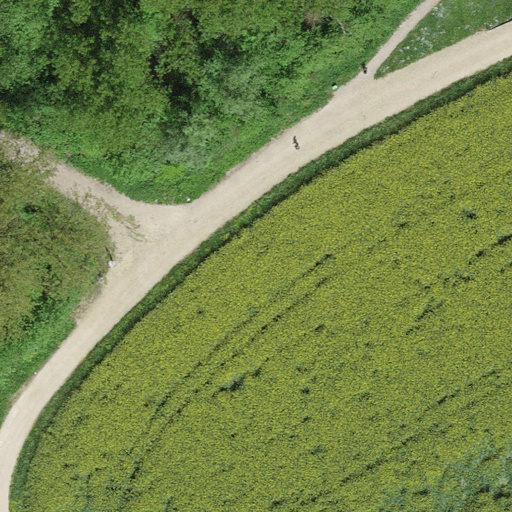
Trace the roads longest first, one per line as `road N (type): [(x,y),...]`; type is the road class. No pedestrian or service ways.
road 1 (unclassified): [(166,247),(45,385),(10,438),(0,475)]
road 2 (unclassified): [(166,247),(352,116)]
road 3 (track): [(0,139),(166,247)]
road 4 (unclassified): [(511,42),(352,116)]
